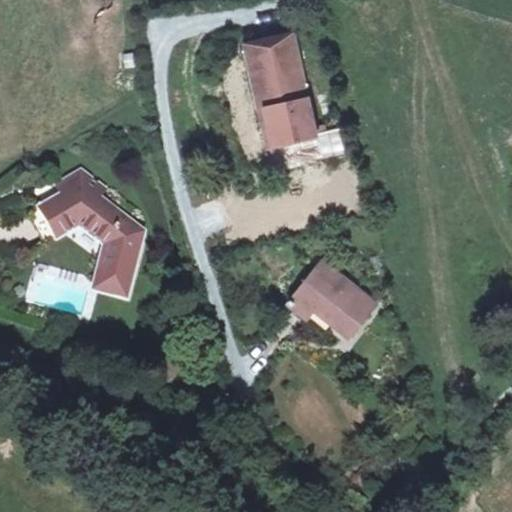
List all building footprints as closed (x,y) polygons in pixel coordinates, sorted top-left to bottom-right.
[(290,140),(321,133),(320,127),(314,128),(293,37),(248,47),(261,103),(267,102),(277,143),(290,140)] [(321,133),(290,140),(295,165),(346,154),(340,128),(321,133)] [(108,243),(96,286),(125,294),(142,231),(98,198),(104,188),(80,170),(63,181),(70,191),(64,195),(42,209),(58,234),(79,221),(108,243)] [(70,191),(63,181),(58,184),(64,195),(70,191)] [(375,303),(322,261),(289,302),(307,317),(314,308),(349,336),(375,303)]
